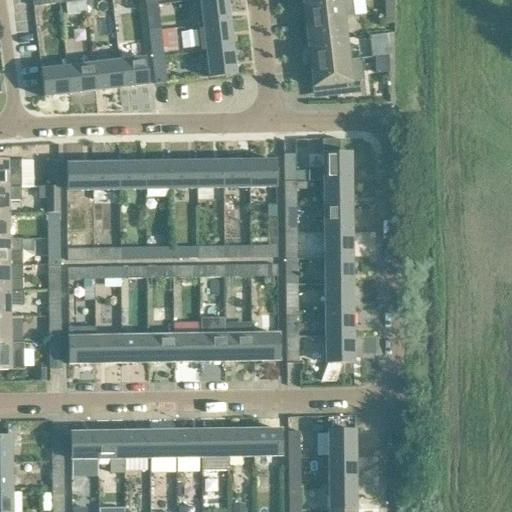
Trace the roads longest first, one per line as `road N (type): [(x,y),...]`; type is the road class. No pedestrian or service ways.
road 1 (residential): [(0,402),(391,399)]
road 2 (residential): [(391,399),(386,141),(368,122),(270,120)]
road 3 (residential): [(17,121),(270,120)]
road 4 (residential): [(17,121),(1,0)]
road 5 (residential): [(270,120),(256,0)]
